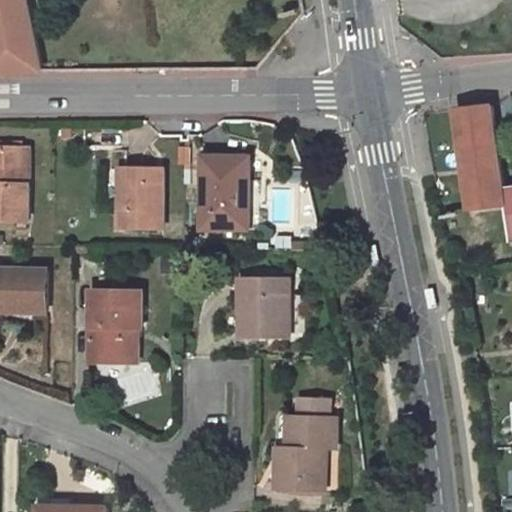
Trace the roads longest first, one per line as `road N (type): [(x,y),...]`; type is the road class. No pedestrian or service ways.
road 1 (primary): [(442,511),(368,92)]
road 2 (unclassified): [(0,96),(368,92)]
road 3 (residential): [(194,511),(161,463),(0,396)]
road 4 (unclassified): [(511,76),(368,92)]
